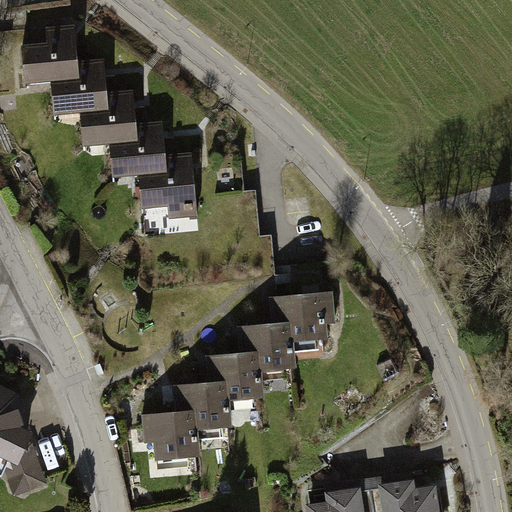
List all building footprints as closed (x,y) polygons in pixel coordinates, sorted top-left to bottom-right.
[(81,43),(38,46),(40,87),(60,86),(63,123),(94,120),(97,156),(119,155),(121,191),(151,189),(154,231),(206,228),(202,159),(173,161),(171,134),(142,136),(139,101),(115,103),(113,71),(83,72),(81,43)] [(158,424),(162,468),(203,464),(201,444),(238,440),(235,408),(271,405),(269,383),(305,380),(302,350),(344,346),(339,293),(270,300),(273,329),(246,332),(249,361),(214,364),(217,389),(185,392),(187,421),(158,424)] [(0,389),(0,472),(10,477),(16,494),(47,482),(15,397),(0,389)] [(411,484),(374,490),(377,511),(438,511),(434,487),(412,491),(411,484)] [(324,506),(303,509),(303,511),(360,511),(358,495),(323,500),(324,506)]
